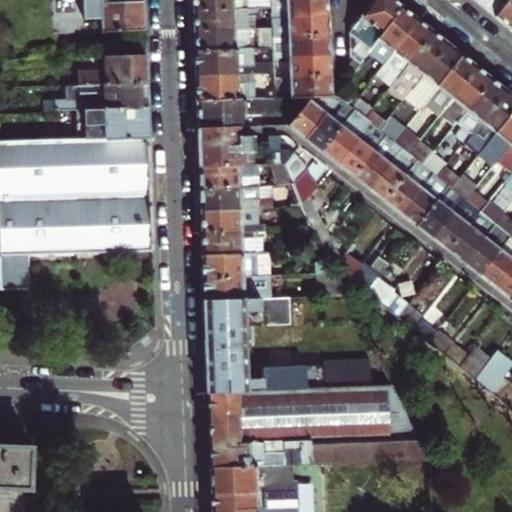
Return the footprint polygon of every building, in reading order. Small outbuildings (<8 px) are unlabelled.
[(47,0),(48,3),(82,3),(83,19),(101,18),(102,31),(144,29),(143,6),(142,0),(47,0)] [(193,0),(194,9),(257,7),(271,6),(270,0),(193,0)] [(270,0),(271,6),(271,17),(325,16),(325,7),(324,0),(270,0)] [(357,65),(367,52),(401,9),(391,1),(390,0),(374,0),(346,35),(359,45),(348,59),(357,65)] [(468,0),(479,9),(493,19),(509,0),(468,0)] [(500,25),(507,30),(511,23),(511,0),(509,0),(493,19),(500,25)] [(257,7),(194,9),(195,20),(195,29),(249,27),(258,27),(257,7)] [(401,9),(367,52),(386,66),(420,23),(410,16),(401,9)] [(272,36),(325,36),(325,26),(325,16),(271,17),(272,26),(272,36)] [(392,89),(434,35),(428,30),(420,23),(386,66),(377,77),(392,89)] [(258,27),(258,47),(272,46),(272,36),(272,26),(258,27)] [(195,41),(196,49),(253,47),(253,40),(249,40),(249,27),(195,29),(195,41)] [(404,101),(449,47),(443,42),(434,35),(392,89),(388,94),(402,105),(404,101)] [(273,57),(325,56),(325,47),(325,36),(272,36),(272,46),(273,57)] [(251,71),(273,71),(273,60),(254,61),(254,47),(253,47),(196,49),(196,60),(196,74),(251,71)] [(404,101),(419,113),(424,107),(463,58),(456,52),(449,47),(404,101)] [(76,72),(77,84),(146,82),(145,69),(145,54),(104,56),(104,72),(76,72)] [(274,78),(325,77),(325,68),(325,56),(273,57),(273,60),(273,71),(274,78)] [(470,64),(463,58),(424,107),(438,118),(439,118),(477,70),(470,64)] [(458,125),(493,82),(484,75),(477,70),(439,118),(454,130),(458,125)] [(251,71),(196,74),(197,86),(197,99),(260,98),(261,90),(251,90),(251,71)] [(310,96),(325,96),(325,86),(325,77),(274,78),(274,97),(310,96)] [(56,111),(76,110),(146,108),(146,96),(146,82),(77,84),(78,98),(55,99),(56,111)] [(458,125),(463,129),(455,138),(464,145),(507,93),(499,87),(493,82),(458,125)] [(464,146),(478,158),(511,116),(511,97),(507,93),(464,145),(464,146)] [(274,97),(260,98),(197,99),(198,116),(198,126),(237,125),(246,124),(246,109),(261,109),(261,104),(287,104),(286,123),(289,123),(310,96),(274,97)] [(306,137),(337,99),(333,96),(325,96),(310,96),(289,123),(299,132),(306,137)] [(366,122),(375,110),(360,98),(351,110),(353,112),(366,122)] [(323,150),(353,112),(351,110),(337,99),(306,137),(315,144),(323,150)] [(76,110),(77,140),(148,137),(147,121),(146,108),(76,110)] [(340,163),(369,125),(366,122),(353,112),(323,150),(331,156),(340,163)] [(511,116),(478,158),(493,169),(497,164),(511,145),(511,116)] [(394,145),(404,132),(389,120),(379,133),(384,137),(394,145)] [(237,125),(198,126),(198,130),(199,135),(238,134),(238,129),(237,125)] [(347,169),(354,174),(384,137),(379,133),(369,125),(340,163),(347,169)] [(408,156),(418,144),(404,132),(394,145),(399,149),(408,156)] [(253,163),(254,163),(253,134),(238,134),(199,135),(199,136),(199,153),(199,165),(250,163),(253,163)] [(27,255),(114,252),(152,250),(150,193),(148,137),(77,140),(0,142),(0,291),(27,291),(27,255)] [(356,190),(363,196),(399,149),(394,145),(384,137),(354,174),(347,184),(356,190)] [(433,156),(418,144),(408,156),(416,162),(423,168),(433,156)] [(511,176),(511,175),(511,145),(497,164),(511,176)] [(286,163),(295,151),(290,147),(268,148),(268,163),(286,163)] [(379,208),(416,162),(408,156),(399,149),(363,196),(372,202),(379,208)] [(308,170),(310,167),(295,151),(286,163),(296,185),(308,170)] [(445,170),(447,167),(433,156),(423,168),(431,174),(437,179),(445,170)] [(395,221),(431,174),(423,168),(416,162),(379,208),(388,215),(395,221)] [(241,186),(263,185),(263,175),(254,176),(253,163),(250,163),(199,165),(200,174),(200,187),(241,186)] [(313,197),(321,187),(308,170),(296,185),(305,207),(313,197)] [(460,182),(445,170),(437,179),(447,187),(452,191),(460,182)] [(411,233),(418,224),(447,187),(437,179),(431,174),(395,221),(404,228),(411,233)] [(474,193),(477,189),(462,178),(460,182),(452,191),(463,200),(466,203),(474,193)] [(241,186),(200,187),(200,197),(201,207),(261,206),(277,205),(276,185),(263,185),(241,186)] [(425,230),(434,237),(463,200),(452,191),(447,187),(418,224),(425,230)] [(474,193),(466,203),(480,213),(481,214),(489,204),(474,193)] [(314,226),(322,216),(313,197),(305,207),(314,226)] [(443,244),(451,250),(480,213),(466,203),(463,200),(434,237),(443,244)] [(511,217),(492,201),(489,204),(481,214),(495,226),(510,238),(511,239),(511,217)] [(261,206),(201,207),(201,220),(202,231),(267,229),(267,222),(261,222),(261,206)] [(459,257),(466,263),(495,226),(481,214),(480,213),(451,250),(459,257)] [(324,247),(332,236),(322,216),(314,226),(324,247)] [(474,268),(481,274),(510,238),(495,226),(466,263),(474,268)] [(267,229),(202,231),(202,243),(202,252),(243,251),(243,235),(267,236),(267,229)] [(335,265),(343,256),(332,236),(324,247),(331,260),(335,265)] [(490,281),(498,287),(511,269),(511,239),(510,238),(481,274),(490,281)] [(350,277),(357,269),(349,262),(359,250),(352,244),(343,256),(335,265),(350,277)] [(203,264),(203,274),(259,273),(259,258),(271,258),(271,250),(243,251),(202,252),(203,264)] [(259,258),(259,273),(271,273),(271,258),(259,258)] [(315,261),(315,272),(337,271),(335,265),(331,260),(315,261)] [(506,293),(511,298),(511,269),(498,287),(506,293)] [(316,294),(349,294),(337,271),(315,272),(316,294)] [(204,297),(262,296),(271,296),(271,289),(259,289),(259,273),(203,274),(203,288),(204,297)] [(271,289),(271,273),(259,273),(259,289),(271,289)] [(380,273),(366,290),(382,303),(395,285),(380,273)] [(382,303),(399,316),(411,301),(412,299),(395,285),(382,303)] [(207,394),(371,385),(369,359),(326,361),(327,363),(247,367),(245,322),(292,321),(292,295),(271,296),(262,296),(204,297),(205,343),(207,394)] [(414,329),(427,313),(411,301),(399,316),(414,329)] [(444,322),(429,310),(427,313),(414,329),(429,341),(440,327),(444,322)] [(472,352),(440,327),(429,341),(461,366),(472,352)] [(489,362),(493,356),(478,344),(472,352),(461,366),(477,378),(489,362)] [(511,406),(511,380),(489,362),(477,378),(511,406)] [(291,463),(429,457),(417,437),(392,384),(371,385),(207,394),(208,433),(209,467),(291,463)] [(0,485),(32,486),(34,444),(0,442),(0,485)] [(291,463),(209,467),(211,503),(210,511),(296,511),(295,478),(291,478),(291,463)]
